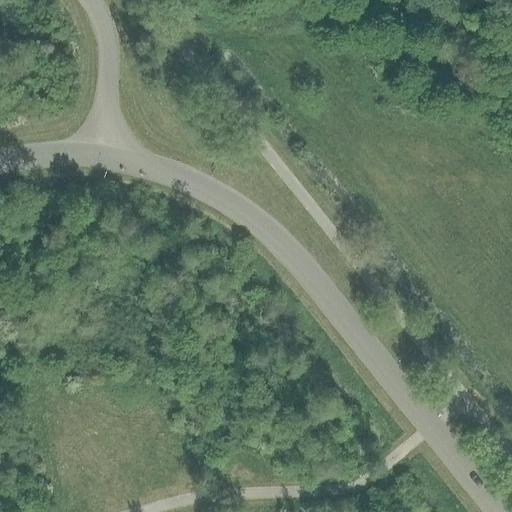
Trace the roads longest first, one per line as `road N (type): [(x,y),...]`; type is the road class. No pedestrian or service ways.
road 1 (unclassified): [(499,511),(256,225),(193,189),(103,157)]
road 2 (unclassified): [(103,157),(97,24),(87,0)]
